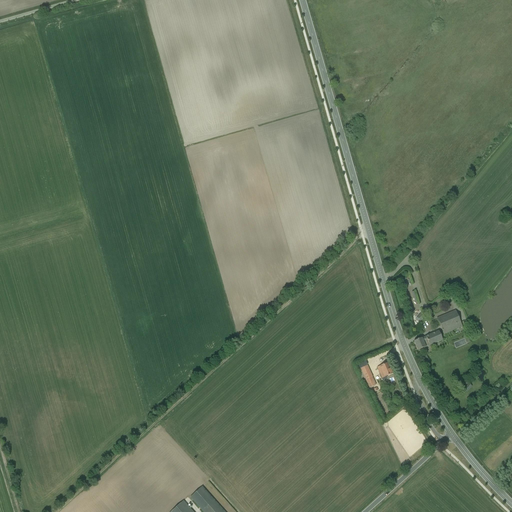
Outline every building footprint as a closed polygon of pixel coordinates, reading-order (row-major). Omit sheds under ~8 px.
[(445,334),(462,327),(456,312),(438,319),(445,334)] [(418,350),(429,345),(426,336),(414,341),(418,350)] [(380,378),(393,373),(389,362),(376,366),(380,378)] [(381,385),(375,364),(367,367),(374,387),(381,385)] [(224,511),(202,487),(190,498),(202,511),(224,511)] [(192,511),(183,501),(171,511),(192,511)]
